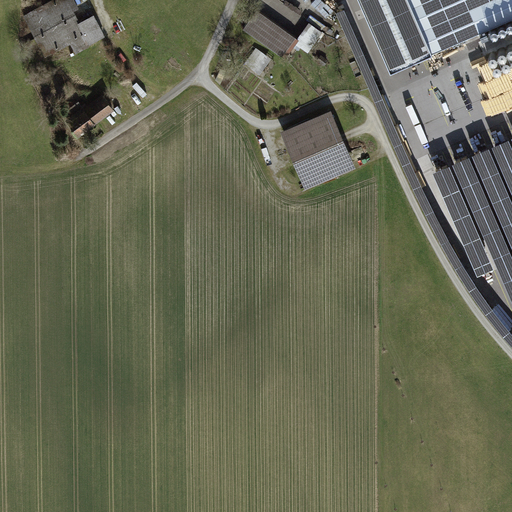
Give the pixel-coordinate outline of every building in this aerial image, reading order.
[(79,0),(58,0),(27,18),(48,55),(71,42),(77,53),(106,36),(96,20),(87,25),(76,6),(81,3),(79,0)] [(511,0),(361,0),(393,72),(511,21),(511,0)] [(264,6),(250,25),(289,53),(303,35),(264,6)] [(487,55),(479,58),(479,81),(482,80),(493,76),(493,81),(498,94),(487,97),(488,102),(493,115),(496,115),(511,109),(511,43),(505,46),(507,46),(484,55),(487,55)] [(264,44),(253,58),(269,72),(281,58),(264,44)] [(371,84),(411,192),(432,185),(401,101),(396,103),(392,92),(380,96),(375,83),(371,84)] [(89,101),(68,119),(84,139),(123,107),(109,90),(92,105),(89,101)] [(331,108),(281,129),(304,185),(355,165),(331,108)] [(511,147),(507,135),(490,142),(511,193),(511,147)] [(511,200),(488,144),(471,151),(511,246),(511,200)] [(511,256),(467,152),(451,159),(511,302),(511,256)] [(447,161),(430,168),(477,272),(493,265),(447,161)]
